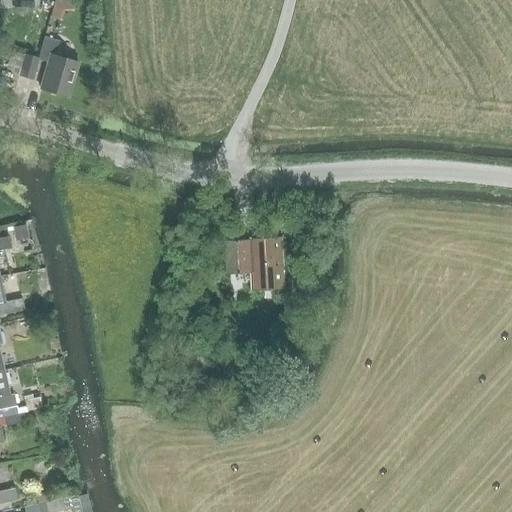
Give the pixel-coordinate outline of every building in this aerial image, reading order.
[(78,16),(77,0),(55,1),(56,17),(78,16)] [(8,44),(35,52),(41,31),(14,23),(8,44)] [(43,37),(37,59),(23,55),(17,75),(32,80),(38,59),(47,62),(39,89),(67,97),(77,62),(54,55),(58,41),(43,37)] [(28,238),(25,224),(5,228),(6,231),(12,231),(14,241),(28,238)] [(0,250),(11,248),(8,237),(0,238),(0,250)] [(225,241),(227,273),(251,272),(252,291),(284,289),(281,238),(250,239),(249,240),(225,241)] [(297,315),(316,314),(314,287),(295,288),(297,315)] [(0,301),(0,315),(24,310),(21,297),(0,302),(0,301)] [(4,369),(0,370),(0,409),(16,406),(13,394),(10,395),(4,369)] [(41,408),(39,397),(23,401),(24,407),(26,411),(41,408)] [(16,406),(0,409),(0,417),(26,412),(24,407),(16,409),(16,406)] [(25,421),(23,413),(0,417),(0,426),(25,421)] [(0,502),(17,499),(14,488),(0,490),(0,502)] [(37,504),(50,501),(48,492),(35,495),(37,504)] [(77,495),(68,497),(50,501),(37,504),(39,511),(37,511),(53,511),(70,508),(71,511),(81,511),(90,509),(86,494),(77,497),(77,495)]
